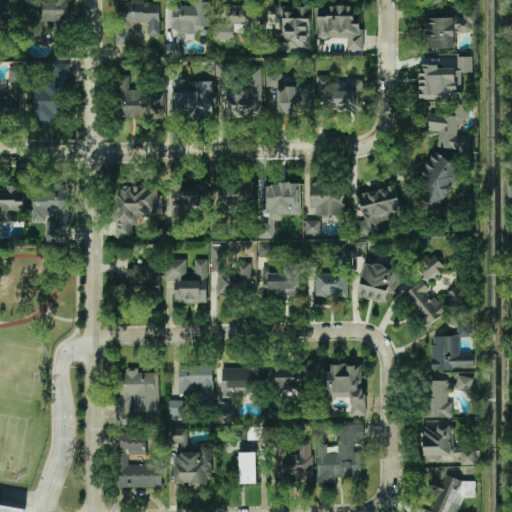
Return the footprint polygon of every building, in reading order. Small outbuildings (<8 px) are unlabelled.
[(12,1),(0,0),(0,26),(11,27),(12,1)] [(29,0),(29,40),(53,40),(53,34),(44,34),(44,22),(62,22),(62,0),(29,0)] [(160,35),(160,0),(118,0),(118,44),(129,44),(129,23),(147,23),(147,35),(160,35)] [(211,4),(172,4),(171,31),(203,32),(203,26),(211,26),(211,4)] [(215,39),(234,40),(234,32),(258,32),(259,5),(216,4),(215,39)] [(363,50),(363,23),(354,23),(354,6),(327,5),(327,12),(318,12),(318,38),(347,38),(347,50),(363,50)] [(477,25),(477,8),(463,8),(463,18),(457,18),(457,32),(471,32),(471,25),(477,25)] [(426,49),(455,48),(454,17),(426,18),(426,49)] [(166,43),(167,57),(180,56),(179,42),(166,43)] [(419,97),(459,97),(459,72),(472,72),(472,56),(457,56),(457,68),(437,68),(437,64),(419,64),(419,97)] [(54,122),(54,113),(66,113),(64,62),(49,63),(50,87),(30,87),(31,123),(54,122)] [(181,80),(182,64),(166,64),(165,79),(181,80)] [(215,77),(230,77),(230,64),(215,64),(215,77)] [(262,66),(244,66),(244,90),(229,89),(229,116),(261,117),(262,66)] [(0,116),(23,116),(22,79),(24,79),(24,67),(8,67),(9,90),(0,90),(0,116)] [(311,84),(281,84),(281,73),(265,73),(265,87),(277,87),(277,116),(299,116),(299,108),(311,108),(311,84)] [(129,75),(117,75),(117,116),(163,117),(163,92),(129,92),(129,75)] [(362,81),(331,80),(331,75),(317,75),(316,89),(329,89),(328,110),(361,111),(362,81)] [(212,81),(185,81),(185,92),(171,91),(171,115),(212,115),(212,81)] [(437,147),(460,148),(460,154),(469,155),(470,135),(458,135),(459,118),(468,119),(469,104),(452,104),(451,114),(429,113),(428,131),(438,131),(437,147)] [(463,170),(436,151),(415,181),(426,188),(421,196),(437,208),(455,182),(463,170)] [(345,215),(343,182),(309,183),(310,208),(315,208),(315,216),(345,215)] [(253,183),(219,183),(219,205),(253,204),(253,183)] [(273,183),(273,198),(296,199),(297,184),(273,183)] [(116,237),(132,238),(132,225),(137,225),(138,214),(157,215),(158,186),(118,184),(116,237)] [(172,218),(183,218),(182,209),(206,208),(206,188),(181,188),(181,186),(171,186),(172,218)] [(402,216),(396,186),(359,193),(364,220),(357,221),(359,231),(371,229),(369,222),(402,216)] [(24,187),(0,187),(0,220),(11,220),(11,211),(23,211),(24,187)] [(32,214),(57,215),(56,236),(64,237),(64,232),(68,233),(70,188),(33,187),(32,214)] [(304,220),(305,235),(320,234),(320,219),(304,220)] [(366,241),(352,242),(352,256),(366,256),(366,241)] [(258,257),(274,256),(274,242),(258,242),(258,257)] [(347,245),(335,245),(335,272),(315,273),(315,297),(348,297),(347,245)] [(226,246),(211,246),(211,269),(217,269),(217,293),(251,294),(251,262),(238,262),(238,272),(226,272),(226,246)] [(445,269),(434,255),(418,267),(428,281),(445,269)] [(160,256),(144,256),(144,266),(125,266),(124,287),(160,287),(160,256)] [(174,302),(207,302),(207,259),(193,259),(193,275),(186,275),(186,259),(169,259),(169,280),(174,280),(174,302)] [(300,295),(299,263),(282,264),(282,266),(262,267),(263,296),(300,295)] [(385,302),(387,292),(396,293),(400,270),(363,263),(357,297),(385,302)] [(469,294),(461,283),(437,302),(421,281),(404,294),(429,326),(469,294)] [(457,335),(431,336),(432,369),(474,369),(474,354),(459,354),(459,336),(470,336),(470,319),(457,319),(457,335)] [(350,415),(363,415),(363,364),(321,365),(321,398),(350,397),(350,415)] [(179,394),(198,393),(198,399),(213,399),(212,365),(178,366),(179,394)] [(222,365),(222,396),(246,396),(246,390),(313,390),(313,366),(222,365)] [(159,371),(118,370),(116,423),(135,423),(136,415),(158,415),(159,371)] [(470,392),(473,378),(458,375),(455,389),(470,392)] [(452,417),(452,401),(448,401),(448,380),(426,380),(426,417),(452,417)] [(183,400),(169,400),(168,415),(182,415),(183,400)] [(216,423),(234,423),(233,408),(216,409),(216,423)] [(317,483),(335,483),(335,479),(361,479),(361,451),(353,451),(353,443),(364,443),(363,423),(338,424),(339,452),(327,452),(327,443),(316,444),(317,483)] [(451,425),(422,426),(423,463),(439,462),(439,454),(452,453),(451,425)] [(211,444),(188,444),(188,428),(168,428),(169,444),(181,443),(181,452),(174,452),(174,484),(207,483),(207,473),(211,473),(211,444)] [(162,487),(162,464),(128,464),(128,454),(146,454),(146,433),(115,433),(115,487),(162,487)] [(313,481),(312,440),(298,440),(298,454),(286,454),(286,449),(275,449),(276,481),(313,481)] [(239,483),(256,483),(256,451),(239,452),(239,483)] [(475,451),(461,451),(461,464),(475,465),(475,451)] [(475,480),(463,480),(448,475),(443,489),(436,486),(434,492),(434,498),(430,509),(437,511),(457,511),(463,497),(475,497),(475,480)]
